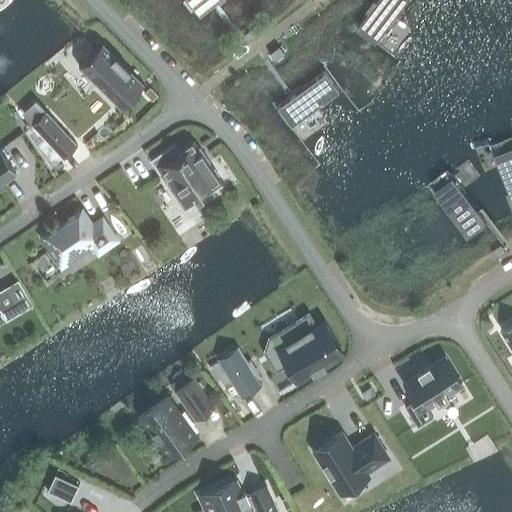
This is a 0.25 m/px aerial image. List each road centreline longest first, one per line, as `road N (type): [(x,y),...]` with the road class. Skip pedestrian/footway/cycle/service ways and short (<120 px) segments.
road 1 (residential): [(192,100),(248,164),(374,356)]
road 2 (residential): [(136,502),(374,356)]
road 3 (residential): [(0,235),(192,100)]
road 4 (residential): [(192,100),(316,0)]
road 5 (residential): [(91,0),(192,100)]
